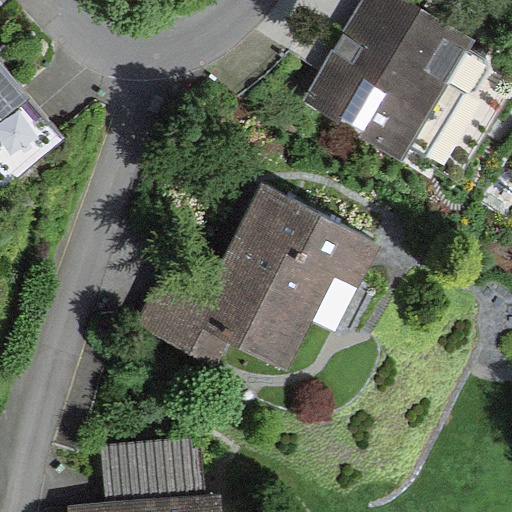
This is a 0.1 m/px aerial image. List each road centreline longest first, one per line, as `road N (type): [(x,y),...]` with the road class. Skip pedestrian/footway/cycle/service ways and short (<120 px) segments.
road 1 (residential): [(18,511),(33,425),(133,111),(138,51)]
road 2 (residential): [(138,51),(190,43),(263,0)]
